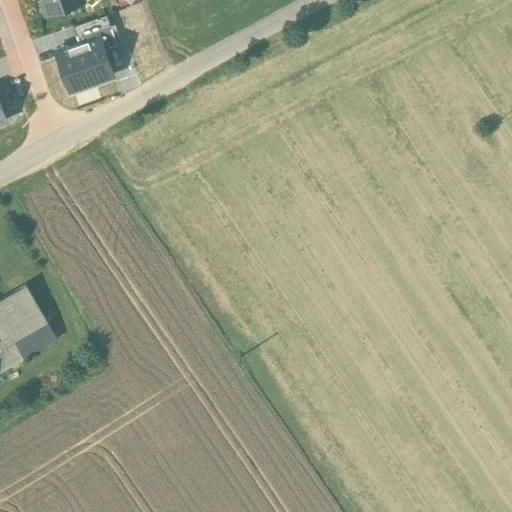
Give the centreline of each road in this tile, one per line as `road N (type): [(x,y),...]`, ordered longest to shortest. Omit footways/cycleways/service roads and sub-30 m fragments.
road 1 (tertiary): [(322,0),(52,148)]
road 2 (residential): [(52,148),(0,0)]
